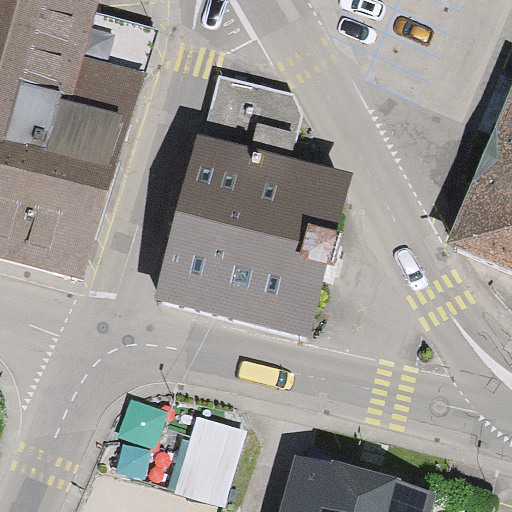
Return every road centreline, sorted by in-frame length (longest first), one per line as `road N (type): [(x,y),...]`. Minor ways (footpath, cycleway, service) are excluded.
road 1 (tertiary): [(273,0),(442,301),(511,385)]
road 2 (residential): [(511,416),(169,347),(111,351)]
road 3 (residential): [(207,0),(118,300),(111,351)]
road 4 (residential): [(111,351),(75,393),(22,511)]
